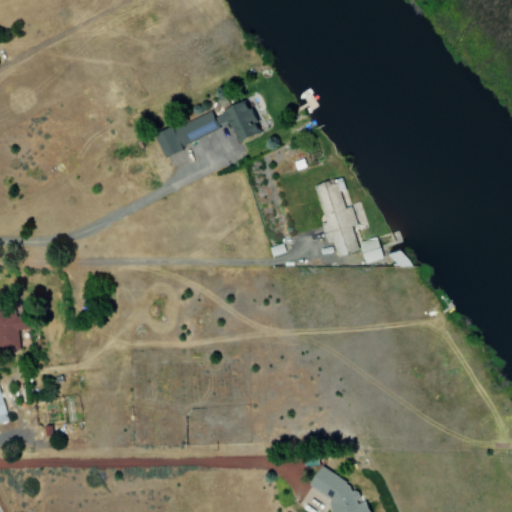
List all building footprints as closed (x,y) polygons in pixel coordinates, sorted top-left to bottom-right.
[(234,142),(257,133),(248,108),(244,109),(242,103),(212,114),(216,125),(226,122),(234,142)] [(217,130),(208,111),(152,137),(161,156),(217,130)] [(356,251),(349,226),(354,225),(349,206),(342,208),(338,192),(343,190),(340,178),(312,186),(332,257),(356,251)] [(363,264),(381,258),(374,237),(356,243),(363,264)] [(0,351),(17,350),(16,330),(29,329),(28,315),(0,316),(0,351)] [(316,478),(329,511),(366,511),(363,501),(358,503),(353,490),(342,495),(330,464),(311,471),(314,480),(316,478)]
